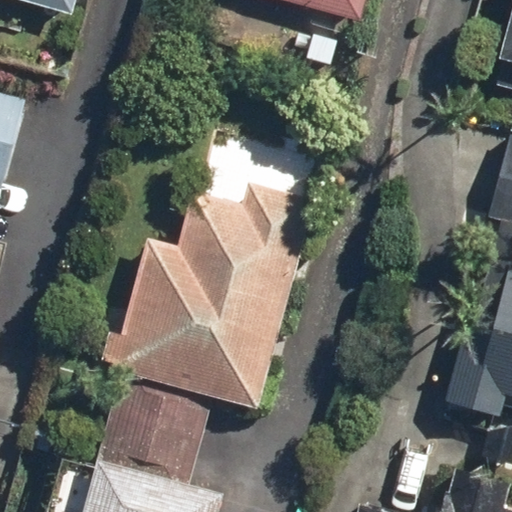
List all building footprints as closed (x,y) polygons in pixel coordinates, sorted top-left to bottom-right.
[(24,0),(73,13),(76,0),(24,0)] [(292,0),(359,19),(364,0),(292,0)] [(511,3),(491,81),(511,86),(511,3)] [(0,189),(3,190),(28,99),(0,91),(0,189)] [(511,221),(511,137),(493,216),(511,221)] [(193,481),(216,396),(261,408),(314,196),(246,180),(241,200),(192,188),(179,243),(146,235),(122,331),(111,328),(101,368),(123,374),(101,455),(100,455),(84,511),(220,511),(227,491),(193,481)] [(511,266),(482,259),(445,398),(501,414),(507,394),(511,394),(511,266)] [(511,423),(486,418),(476,460),(511,467),(511,423)] [(511,511),(511,508),(505,506),(511,479),(511,478),(455,463),(441,511),(404,511),(361,500),(357,511),(511,511)]
